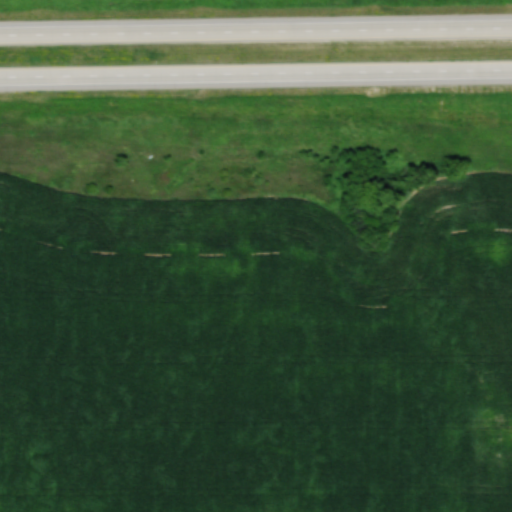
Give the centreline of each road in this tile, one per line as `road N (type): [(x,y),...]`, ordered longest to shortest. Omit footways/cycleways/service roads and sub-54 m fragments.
road 1 (trunk): [(0,86),(511,79)]
road 2 (trunk): [(511,27),(0,28)]
